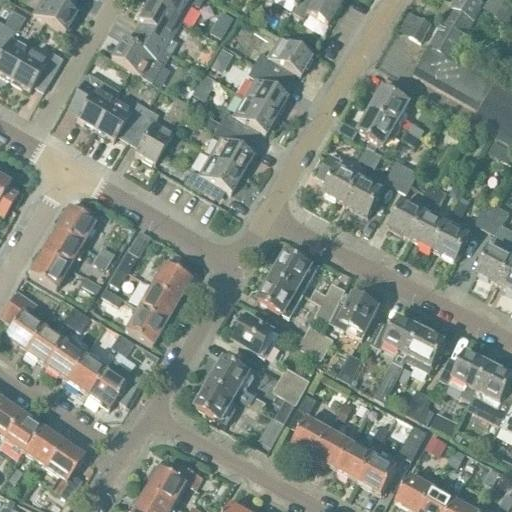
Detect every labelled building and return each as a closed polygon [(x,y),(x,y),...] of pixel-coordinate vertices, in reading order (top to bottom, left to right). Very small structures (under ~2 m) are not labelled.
[(41,0),(30,19),(64,39),(76,19),(62,11),(68,1),(66,0),(41,0)] [(151,0),(147,7),(181,26),(192,8),(198,12),(204,15),(209,6),(203,2),(205,0),(203,0),(151,0)] [(262,0),(272,5),(274,0),(275,0),(294,11),(295,11),(301,0),(262,0)] [(301,0),(295,11),(294,11),(290,16),(303,24),(306,18),(326,30),(343,0),(301,0)] [(470,130),(511,153),(511,94),(495,85),(496,84),(459,64),(455,61),(474,26),(482,11),(492,17),(502,0),(501,0),(459,0),(414,81),(478,117),(470,130)] [(137,27),(132,37),(141,42),(170,59),(176,48),(171,44),(181,26),(147,7),(136,26),(137,27)] [(229,29),(232,24),(220,17),(218,22),(229,29)] [(410,18),(400,35),(420,46),(430,30),(410,18)] [(0,80),(9,86),(29,53),(12,43),(15,37),(3,30),(0,35),(0,80)] [(121,45),(110,65),(126,74),(143,84),(150,89),(161,70),(163,71),(170,59),(141,42),(132,37),(126,47),(121,45)] [(310,62),(276,43),(266,61),(260,58),(253,69),(282,86),(288,76),(298,82),(310,62)] [(45,93),(62,64),(51,57),(47,63),(29,53),(9,86),(29,97),(35,87),(45,93)] [(220,54),(217,59),(228,65),(231,60),(220,54)] [(282,86),(253,69),(246,80),(252,84),(241,103),(275,122),(286,103),(276,97),(282,86)] [(118,97),(87,79),(70,110),(80,116),(75,124),(94,136),(114,102),(114,103),(118,97)] [(370,115),(397,131),(410,108),(383,93),(370,115)] [(129,143),(146,114),(135,107),(132,113),(114,103),(114,102),(94,136),(113,147),(119,137),(129,143)] [(275,122),(241,103),(231,120),(225,117),(219,128),(218,129),(247,146),(254,134),(264,141),(275,122)] [(146,114),(129,143),(140,149),(134,159),(153,170),(173,137),(155,126),(158,121),(146,114)] [(385,152),(397,131),(370,115),(358,136),(371,143),(372,144),(379,148),(385,152)] [(208,122),(202,132),(212,137),(218,128),(208,122)] [(407,136),(419,144),(424,135),(412,127),(407,136)] [(241,155),(247,146),(218,129),(213,138),(212,139),(218,143),(207,161),(240,181),(252,161),(241,155)] [(419,144),(407,136),(402,144),(415,151),(419,144)] [(494,145),(487,157),(500,164),(507,153),(494,145)] [(367,169),(373,157),(366,153),(359,165),(367,169)] [(373,157),(367,169),(374,174),(381,161),(374,157),(373,157)] [(240,181),(207,161),(197,179),(191,175),(184,187),(213,204),(219,193),(230,199),(240,181)] [(328,188),(323,199),(346,211),(360,183),(360,182),(362,178),(341,167),(329,161),(318,183),(328,188)] [(159,165),(155,171),(167,178),(171,172),(159,165)] [(396,194),(407,172),(396,166),(384,188),(396,194)] [(407,172),(396,194),(406,200),(418,178),(407,172)] [(17,199),(6,193),(9,188),(0,182),(0,221),(2,223),(17,199)] [(360,183),(346,211),(368,222),(382,194),(360,183)] [(431,207),(438,194),(429,190),(423,203),(431,207)] [(438,194),(431,207),(438,211),(445,198),(438,194)] [(461,201),(452,219),(461,223),(470,205),(461,201)] [(412,245),(426,217),(403,205),(389,233),(412,245)] [(485,236),(497,211),(496,213),(485,207),(473,230),(485,236)] [(497,211),(485,236),(496,242),(509,217),(497,211)] [(54,236),(81,252),(94,229),(67,213),(54,236)] [(434,256),(448,228),(426,217),(412,245),(434,256)] [(448,228),(434,256),(455,267),(470,239),(448,228)] [(495,241),(476,278),(498,290),(500,290),(511,266),(511,238),(501,232),(496,242),(495,241)] [(81,252),(54,236),(41,257),(68,273),(81,252)] [(96,260),(108,268),(113,259),(101,252),(96,260)] [(116,273),(127,279),(136,262),(126,256),(116,273)] [(28,279),(55,295),(68,273),(41,257),(28,279)] [(286,257),(272,281),(303,299),(317,276),(286,257)] [(108,268),(96,260),(91,268),(104,276),(108,268)] [(511,266),(500,290),(511,296),(511,266)] [(149,292),(176,308),(190,285),(162,269),(149,292)] [(127,279),(116,273),(108,288),(118,294),(127,279)] [(79,289),(95,299),(100,291),(83,281),(79,289)] [(272,281),(258,305),(289,323),(303,299),(272,281)] [(332,290),(327,301),(315,295),(310,305),(320,311),(319,313),(332,319),(344,296),(332,290)] [(176,308),(149,292),(136,313),(164,330),(176,308)] [(104,294),(99,302),(116,312),(121,304),(104,294)] [(16,296),(0,319),(0,323),(11,331),(3,343),(24,358),(42,331),(28,322),(36,310),(16,296)] [(339,309),(329,329),(361,345),(364,341),(378,313),(353,301),(346,313),(339,309)] [(72,333),(82,318),(74,313),(64,328),(72,333)] [(332,319),(319,313),(315,321),(327,328),(332,319)] [(151,352),(164,330),(137,314),(124,336),(151,352)] [(82,318),(72,333),(79,338),(89,324),(82,318)] [(248,323),(234,347),(261,362),(265,365),(279,341),(274,338),(248,323)] [(382,327),(370,350),(380,354),(382,350),(397,357),(395,362),(374,403),(379,406),(384,409),(397,384),(403,372),(405,367),(421,335),(397,323),(392,332),(382,327)] [(45,372),(63,346),(42,331),(24,358),(45,372)] [(303,343),(315,350),(326,357),(333,345),(310,331),(303,343)] [(421,335),(405,367),(429,379),(432,375),(446,347),(421,335)] [(117,357),(126,344),(118,339),(109,352),(117,357)] [(315,350),(303,343),(297,353),(309,359),(315,350)] [(126,344),(117,357),(124,362),(133,349),(126,344)] [(66,386),(84,360),(63,346),(45,372),(66,386)] [(309,359),(314,362),(320,365),(321,366),(326,357),(315,350),(309,359)] [(450,363),(439,384),(450,390),(463,397),(461,402),(471,407),(490,370),(465,358),(460,368),(450,363)] [(349,359),(337,383),(350,390),(362,365),(349,359)] [(87,401),(105,375),(84,360),(66,386),(87,401)] [(224,364),(210,388),(237,404),(241,396),(247,399),(256,383),(251,380),(224,364)] [(124,412),(140,385),(138,384),(111,365),(105,375),(87,401),(108,416),(115,406),(124,412)] [(511,381),(490,370),(471,407),(472,407),(474,402),(480,405),(473,419),(501,433),(511,411),(511,393),(509,392),(511,387),(511,381)] [(403,372),(397,384),(406,388),(412,376),(403,372)] [(309,386),(295,378),(286,373),(279,385),(302,399),(309,386)] [(272,397),(295,410),(296,410),(302,399),(279,385),(272,397)] [(232,412),(237,404),(210,388),(196,412),(223,428),(228,431),(238,415),(232,412)] [(404,419),(417,426),(425,412),(430,401),(416,394),(404,419)] [(306,400),(289,432),(299,437),(291,451),(314,463),(329,435),(307,423),(316,406),(306,400)] [(248,410),(260,417),(265,408),(254,401),(248,410)] [(0,443),(1,445),(20,419),(0,405),(0,443)] [(344,409),(336,422),(345,427),(352,414),(344,409)] [(511,411),(501,433),(511,439),(511,411)] [(425,412),(417,426),(426,430),(433,416),(425,412)] [(22,459),(40,433),(20,419),(1,445),(22,459)] [(260,445),(271,452),(284,429),(272,423),(260,445)] [(371,446),(379,451),(389,434),(381,430),(371,446)] [(396,458),(411,466),(427,438),(412,430),(396,458)] [(43,473),(61,447),(40,433),(22,459),(43,473)] [(337,476),(352,448),(329,435),(314,463),(337,476)] [(446,449),(432,441),(426,452),(441,460),(446,449)] [(61,447),(43,473),(44,474),(57,483),(49,494),(68,506),(81,487),(71,480),(83,462),(61,447)] [(359,488),(375,460),(352,448),(337,476),(359,488)] [(455,455),(449,467),(457,472),(464,459),(455,455)] [(375,460),(359,488),(381,500),(397,472),(375,460)] [(14,471),(5,483),(13,489),(22,477),(14,471)] [(147,495),(174,511),(187,490),(195,495),(202,482),(183,471),(176,482),(160,473),(147,495)] [(484,486),(492,490),(499,478),(491,474),(484,486)] [(410,480),(395,508),(402,511),(424,511),(435,493),(410,480)] [(454,511),(458,506),(435,493),(424,511),(454,511)] [(173,511),(174,511),(147,495),(136,511),(173,511)] [(498,511),(509,511),(511,507),(511,501),(506,498),(498,511)]
